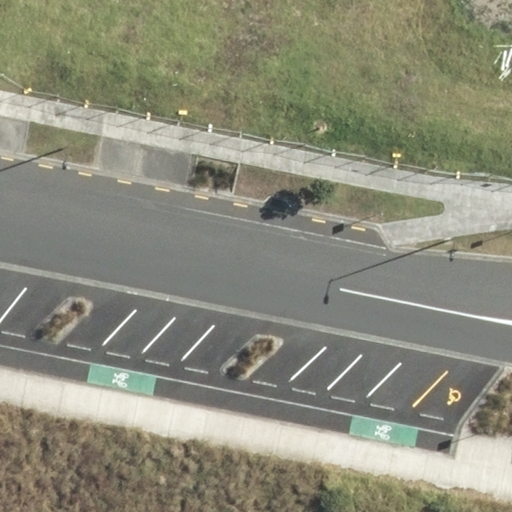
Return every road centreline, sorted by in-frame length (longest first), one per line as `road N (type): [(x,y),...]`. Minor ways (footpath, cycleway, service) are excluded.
road 1 (tertiary): [(511,345),(0,246)]
road 2 (tertiary): [(0,200),(511,291)]
